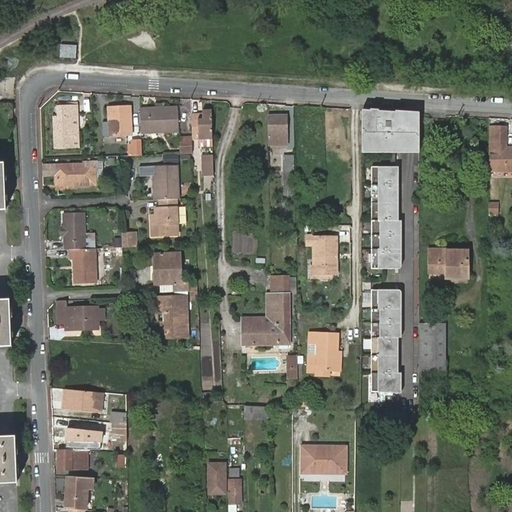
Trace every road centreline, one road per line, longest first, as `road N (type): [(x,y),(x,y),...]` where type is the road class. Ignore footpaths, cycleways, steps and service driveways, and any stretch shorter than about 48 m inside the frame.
road 1 (residential): [(33,204),(29,97),(55,80),(511,109)]
road 2 (residential): [(44,511),(33,204)]
